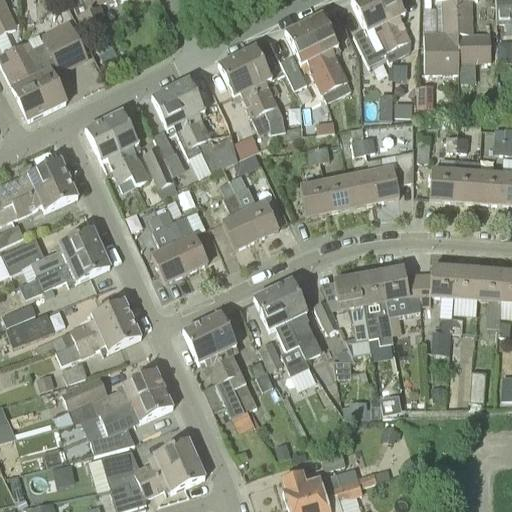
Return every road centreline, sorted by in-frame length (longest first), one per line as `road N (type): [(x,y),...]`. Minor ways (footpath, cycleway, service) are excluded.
road 1 (residential): [(157,334),(305,262),(353,248),(511,247)]
road 2 (residential): [(157,334),(65,126)]
road 3 (residential): [(229,503),(157,334)]
road 4 (residential): [(65,126),(205,58)]
road 5 (residential): [(205,58),(322,0)]
